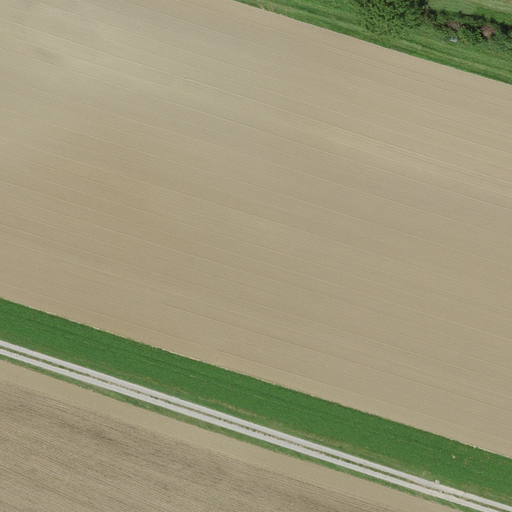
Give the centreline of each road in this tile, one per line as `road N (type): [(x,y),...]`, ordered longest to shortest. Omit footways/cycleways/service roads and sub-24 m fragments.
road 1 (track): [(0,344),(511,508)]
road 2 (track): [(511,83),(249,0)]
